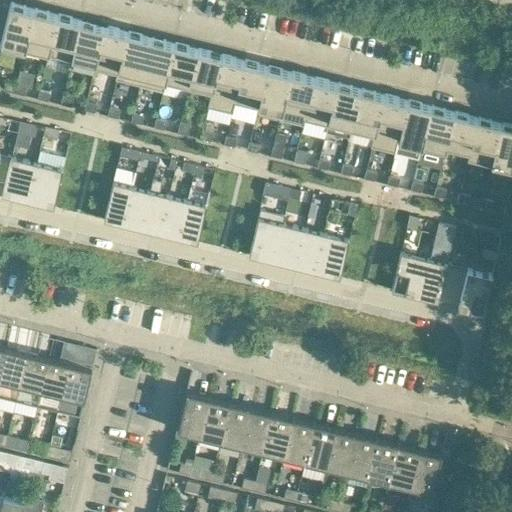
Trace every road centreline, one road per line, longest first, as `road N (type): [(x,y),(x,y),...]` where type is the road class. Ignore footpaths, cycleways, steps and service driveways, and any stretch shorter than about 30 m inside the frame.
road 1 (residential): [(0,208),(467,323),(478,333),(456,421)]
road 2 (residential): [(511,104),(87,0)]
road 3 (residential): [(456,421),(179,352)]
road 4 (unknown): [(154,151),(119,338)]
road 5 (residential): [(76,511),(119,338)]
road 6 (residential): [(140,511),(179,352)]
road 7 (residential): [(119,338),(0,308)]
